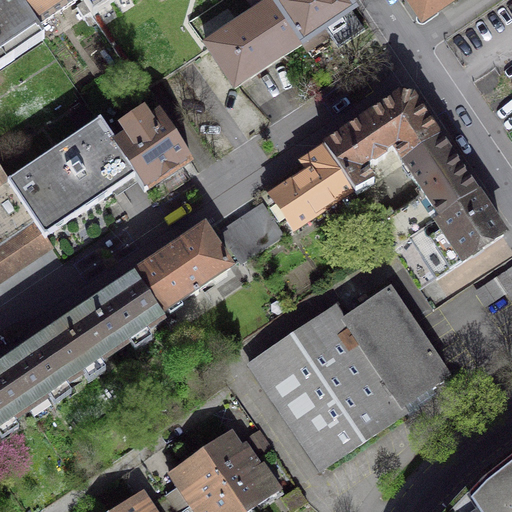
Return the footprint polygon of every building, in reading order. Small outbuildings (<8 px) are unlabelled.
[(35,29),(16,0),(0,0),(0,67),(43,39),(35,29)] [(16,0),(35,29),(77,0),(16,0)] [(81,0),(92,16),(115,0),(81,0)] [(275,0),(247,0),(257,14),(207,47),(235,89),(318,34),(322,41),(330,36),(338,48),(365,31),(344,0),(284,0),(279,4),(275,0)] [(401,162),(438,138),(411,98),(402,98),(365,122),(386,155),(393,150),(401,162)] [(160,116),(115,146),(135,177),(145,191),(190,161),(160,116)] [(115,146),(99,122),(9,182),(34,221),(45,237),(135,177),(115,146)] [(374,184),(365,171),(368,166),(370,165),(376,165),(384,160),(386,155),(365,122),(324,149),(353,191),(355,196),(374,184)] [(477,196),(438,138),(401,162),(424,195),(376,227),(393,252),(410,241),(477,196)] [(353,191),(324,149),(303,163),(310,173),(271,199),(293,231),(353,191)] [(0,243),(34,221),(9,182),(0,169),(0,243)] [(503,235),(477,196),(410,241),(437,280),(503,235)] [(262,208),(222,235),(242,263),(282,237),(262,208)] [(34,221),(0,243),(0,282),(52,247),(45,237),(34,221)] [(204,230),(133,277),(160,316),(230,269),(204,230)] [(511,266),(474,292),(485,308),(506,294),(511,302),(511,266)] [(133,277),(86,308),(116,352),(163,320),(160,316),(133,277)] [(344,323),(334,309),(250,366),(321,470),(405,414),(400,407),(446,376),(390,293),(344,323)] [(86,308),(41,339),(58,363),(53,366),(66,385),(116,352),(86,308)] [(41,339),(0,366),(0,368),(29,410),(66,385),(53,366),(58,363),(41,339)] [(0,368),(0,429),(29,410),(0,368)] [(258,432),(247,440),(260,459),(271,451),(258,432)] [(224,483),(256,461),(245,445),(240,449),(230,434),(203,452),(224,483)] [(203,452),(169,475),(178,489),(166,497),(176,511),(180,511),(192,504),(224,483),(203,452)] [(224,483),(244,511),(247,511),(280,490),(278,486),(263,465),(260,467),(256,461),(224,483)] [(511,511),(511,461),(498,472),(473,493),(454,511),(511,511)] [(278,486),(280,490),(285,497),(297,489),(290,478),(278,486)] [(244,511),(224,483),(192,504),(196,509),(193,511),(244,511)] [(293,511),(307,503),(297,489),(285,497),(281,500),(289,511),(293,511)] [(162,511),(176,511),(166,497),(165,496),(155,503),(162,511)] [(135,498),(115,511),(155,511),(146,499),(139,504),(135,498)]
